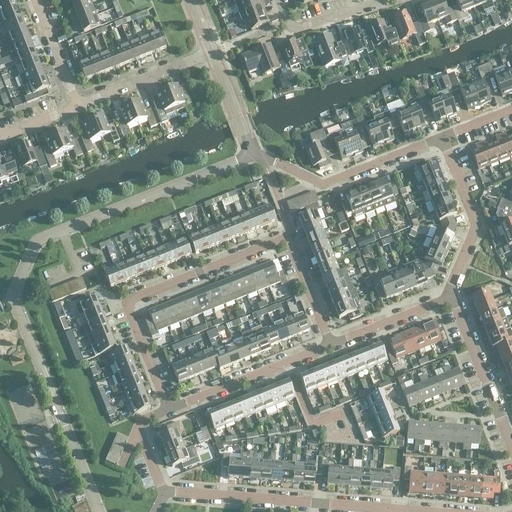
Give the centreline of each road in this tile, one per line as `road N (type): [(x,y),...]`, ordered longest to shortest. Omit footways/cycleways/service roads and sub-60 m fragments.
road 1 (residential): [(255,155),(33,243),(11,290),(99,511)]
road 2 (residential): [(167,409),(125,301),(288,237)]
road 3 (residential): [(404,511),(164,491)]
road 4 (residential): [(167,409),(330,344)]
road 5 (residential): [(449,297),(478,223),(443,138)]
road 6 (residential): [(449,297),(511,447)]
road 7 (residential): [(78,103),(214,50)]
road 8 (residential): [(315,181),(327,184),(443,138)]
road 9 (residential): [(330,344),(449,297)]
